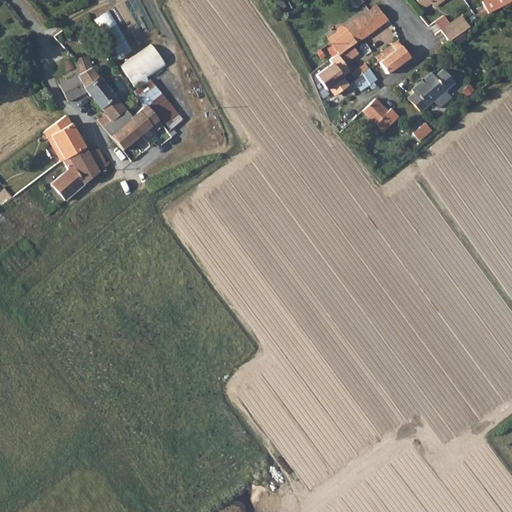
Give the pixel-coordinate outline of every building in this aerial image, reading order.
[(511,0),(487,0),(484,2),(489,14),(511,2),(511,0)] [(354,45),(389,20),(378,6),(362,15),(364,18),(360,21),(358,18),(344,27),(341,25),(338,26),(337,31),(340,35),(329,42),(337,54),(349,71),(355,80),(370,70),(354,45)] [(121,58),(135,50),(111,10),(97,19),(121,58)] [(434,23),(440,31),(449,25),(443,17),(434,23)] [(440,31),(449,43),(469,28),(461,17),(449,25),(440,31)] [(465,36),(455,42),(458,46),(467,40),(465,36)] [(379,62),(402,47),(400,44),(378,60),(379,62)] [(388,74),(410,59),(402,47),(379,62),(388,74)] [(349,71),(337,54),(332,58),(335,62),(319,73),(329,87),(332,86),(339,97),(347,91),(340,80),(342,78),(341,77),(349,71)] [(88,60),(76,67),(77,69),(79,74),(91,67),(93,66),(88,60)] [(91,67),(79,74),(76,75),(88,91),(105,114),(98,120),(105,130),(126,112),(127,111),(91,67)] [(70,79),(76,75),(79,74),(77,69),(67,74),(70,79)] [(420,112),(438,98),(446,92),(456,83),(445,69),(435,77),(433,74),(412,90),(414,93),(407,99),(420,112)] [(361,91),(376,80),(370,70),(355,80),(354,81),(361,91)] [(76,75),(70,79),(65,82),(57,86),(67,104),(88,91),(76,75)] [(48,103),(53,99),(48,89),(34,96),(40,108),(48,103)] [(450,96),(446,92),(438,98),(442,104),(450,96)] [(152,126),(162,137),(184,119),(163,94),(141,111),(152,126)] [(54,116),(59,113),(53,99),(48,103),(54,116)] [(388,112),(376,99),(363,112),(383,132),(398,116),(390,109),(388,112)] [(127,111),(126,112),(105,130),(122,151),(152,126),(141,111),(140,111),(132,118),(127,111)] [(67,157),(86,147),(67,115),(46,130),(62,160),(67,157)] [(423,123),(412,135),(419,142),(431,130),(423,123)] [(152,126),(122,151),(132,161),(162,137),(152,126)] [(76,177),(94,162),(91,156),(86,147),(67,157),(76,177)] [(108,166),(99,149),(91,156),(94,162),(100,173),(103,170),(108,166)] [(51,184),(65,203),(100,173),(94,162),(76,177),(67,157),(62,160),(67,170),(51,184)]
